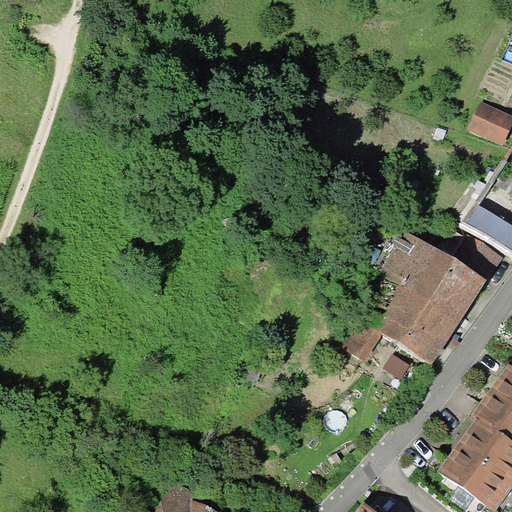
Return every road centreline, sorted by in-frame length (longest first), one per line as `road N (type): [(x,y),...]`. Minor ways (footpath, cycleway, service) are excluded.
road 1 (residential): [(328,511),(449,382),(511,288)]
road 2 (track): [(0,241),(35,155),(78,0)]
